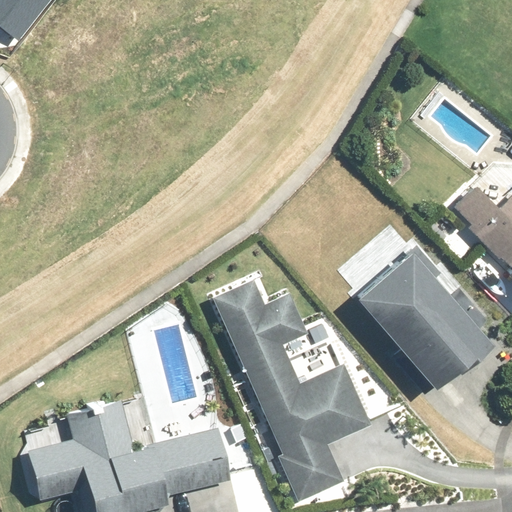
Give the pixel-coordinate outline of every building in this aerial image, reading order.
[(0,0),(0,24),(20,41),(52,0),(0,0)] [(506,260),(500,266),(511,277),(511,188),(511,187),(494,203),(471,179),(450,200),(467,218),(464,221),(495,253),(498,251),(506,260)] [(425,246),(414,256),(408,249),(351,298),(443,404),(502,353),(479,327),(491,317),(467,290),(453,301),(439,285),(451,275),(425,246)] [(252,279),(219,292),(302,509),(348,492),(333,452),(368,438),(342,370),(293,389),(278,349),(310,348),(291,299),(264,309),(252,279)] [(40,510),(87,497),(91,511),(244,511),(219,419),(137,441),(123,392),(58,410),(63,430),(21,442),(40,510)]
